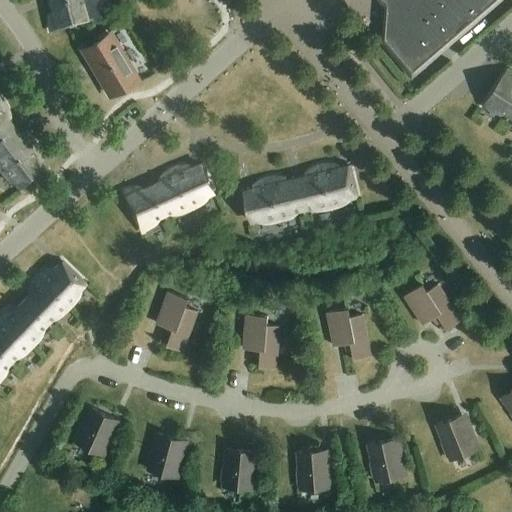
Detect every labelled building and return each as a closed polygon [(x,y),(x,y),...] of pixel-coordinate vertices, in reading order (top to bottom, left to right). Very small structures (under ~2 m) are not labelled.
[(50,25),(51,29),(51,30),(94,18),(94,17),(87,19),(81,0),(50,0),(51,1),(47,2),(47,4),(51,2),(55,14),(50,16),(50,20),(50,25)] [(383,0),(388,5),(385,40),(413,74),(499,0),(383,0)] [(83,50),(111,97),(136,81),(108,34),(83,50)] [(511,74),(508,71),(507,70),(482,108),(483,109),(487,102),(508,116),(504,123),(505,123),(509,117),(511,118),(511,74)] [(0,161),(3,166),(0,168),(0,170),(4,167),(20,189),(44,170),(36,159),(40,156),(39,153),(37,150),(35,147),(34,144),(31,141),(29,139),(26,137),(23,135),(19,138),(12,128),(15,125),(15,124),(11,127),(4,117),(7,114),(6,110),(5,107),(3,104),(1,101),(0,99),(0,161)] [(132,191),(127,192),(126,192),(144,233),(145,233),(142,226),(166,216),(168,223),(170,222),(167,216),(190,205),(193,212),(194,212),(191,205),(216,194),(204,167),(191,172),(189,168),(186,168),(182,169),(179,170),(176,171),(173,172),(170,174),(167,176),(164,179),(166,183),(155,188),(153,184),(152,185),(154,189),(142,194),(140,189),(136,190),(132,191)] [(260,184),(257,186),(258,191),(244,194),(251,223),(278,217),(279,224),(281,224),(279,217),(304,211),(305,218),(307,217),(305,210),(329,204),(331,211),(332,211),(331,204),(357,198),(350,168),(336,172),(335,167),(332,167),(328,167),(325,167),(321,168),(318,169),(315,170),(312,172),(309,173),(310,178),(298,181),(297,177),(295,177),(296,181),(284,184),(283,180),(280,179),(276,179),(273,180),(269,180),(266,181),(263,183),(260,184)] [(0,373),(10,363),(15,369),(16,368),(10,362),(28,344),(33,349),(34,348),(29,343),(47,325),(52,330),(53,329),(48,324),(65,306),(71,311),(72,310),(66,305),(85,286),(63,265),(54,275),(50,271),(47,273),(44,275),(41,277),(39,279),(37,282),(35,285),(33,288),(31,291),(35,294),(26,303),(23,300),(22,301),(25,304),(17,313),(13,310),(10,311),(7,313),(4,315),(2,318),(0,319),(0,373)] [(405,296),(405,297),(406,296),(424,323),(423,324),(424,325),(438,315),(447,330),(462,321),(439,286),(443,283),(442,282),(427,292),(422,284),(405,296)] [(189,299),(169,291),(168,293),(169,293),(159,323),(157,323),(157,324),(173,330),(167,346),(183,352),(197,313),(201,314),(202,313),(186,307),(189,299)] [(348,308),(327,312),(328,314),(329,313),(335,345),(334,345),(334,346),(350,343),(354,360),(371,357),(363,316),(367,315),(367,314),(350,317),(348,308)] [(268,316),(246,315),(246,316),(248,316),(245,348),(244,348),(244,349),(260,350),(259,368),(276,369),(279,328),(284,328),(284,327),(267,325),(268,316)] [(511,389),(502,397),(511,411),(511,413),(511,414),(511,415),(511,389)] [(114,433),(108,431),(114,418),(92,408),(84,425),(82,424),(76,438),(78,439),(76,443),(104,455),(114,433)] [(470,426),(465,429),(459,416),(437,425),(444,442),(442,443),(447,457),(449,456),(451,460),(479,449),(470,426)] [(183,454),(178,453),(181,440),(158,434),(153,452),(151,451),(147,465),(149,466),(148,470),(177,478),(183,454)] [(401,451),(395,453),(392,439),(369,445),(373,463),(370,464),(373,478),(376,477),(377,482),(406,475),(401,451)] [(256,465),(250,465),(251,451),(227,449),(226,468),(223,467),(222,482),(224,482),(224,487),(253,489),(256,465)] [(329,463),(323,464),(322,450),(298,452),(300,471),(297,471),(298,486),(301,485),(301,490),(331,488),(329,463)]
